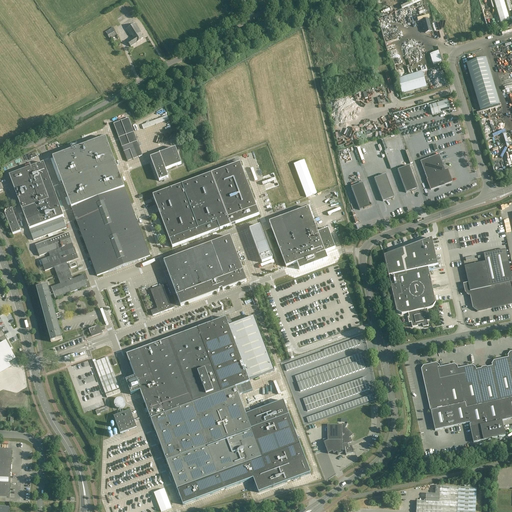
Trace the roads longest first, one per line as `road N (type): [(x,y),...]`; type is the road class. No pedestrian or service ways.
road 1 (unclassified): [(0,160),(285,0)]
road 2 (primary): [(0,254),(44,404),(83,486)]
road 3 (primary): [(381,353),(364,248),(490,196)]
road 4 (unclassified): [(490,196),(451,52),(511,31)]
road 5 (primary): [(316,505),(372,465),(390,441),(394,416),(381,353)]
